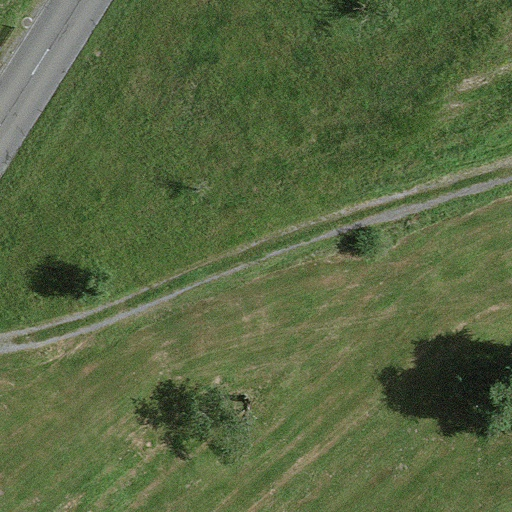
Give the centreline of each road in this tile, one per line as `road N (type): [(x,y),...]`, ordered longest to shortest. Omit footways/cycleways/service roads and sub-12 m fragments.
road 1 (track): [(0,344),(306,234),(511,177)]
road 2 (secondary): [(0,120),(76,0)]
